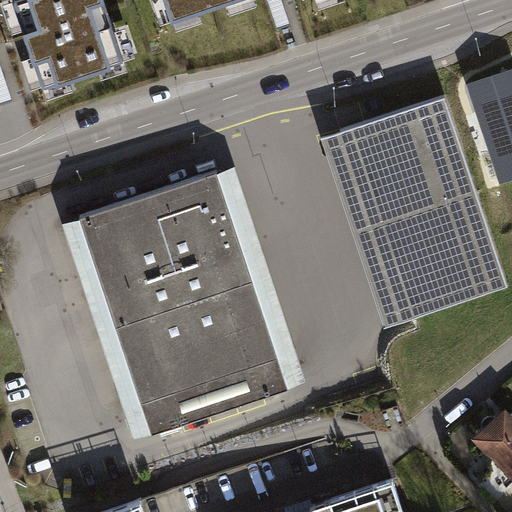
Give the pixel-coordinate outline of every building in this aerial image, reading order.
[(106,0),(16,0),(44,81),(125,54),(106,0)] [(167,0),(172,14),(213,0),(167,0)] [(343,129),(406,318),(510,284),(447,95),(343,129)] [(239,230),(218,167),(78,213),(100,278),(151,432),(290,386),(239,230)] [(505,411),(478,435),(494,453),(495,470),(479,484),(495,502),(511,486),(511,411),(508,414),(505,411)] [(403,511),(393,479),(289,511),(403,511)] [(137,511),(130,490),(69,511),(137,511)]
